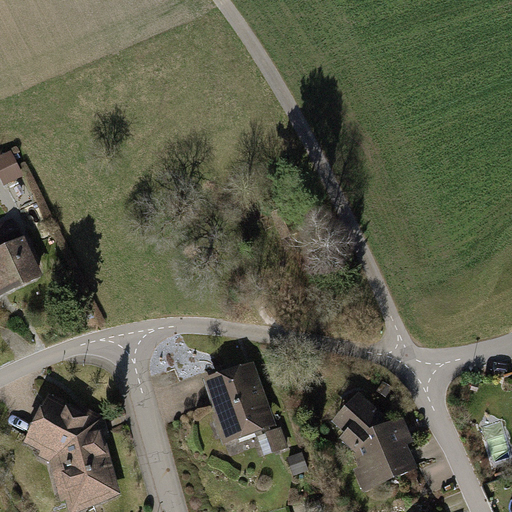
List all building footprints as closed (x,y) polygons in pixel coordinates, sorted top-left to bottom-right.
[(287,210),(274,215),(284,238),(296,233),(287,210)] [(25,246),(0,258),(0,305),(13,299),(44,283),(25,246)] [(253,367),(203,383),(228,459),(278,443),(253,367)] [(101,421),(47,393),(21,443),(55,460),(72,511),(76,511),(126,495),(101,421)] [(368,499),(419,479),(401,433),(358,406),(337,439),(356,451),(350,453),(368,499)]
